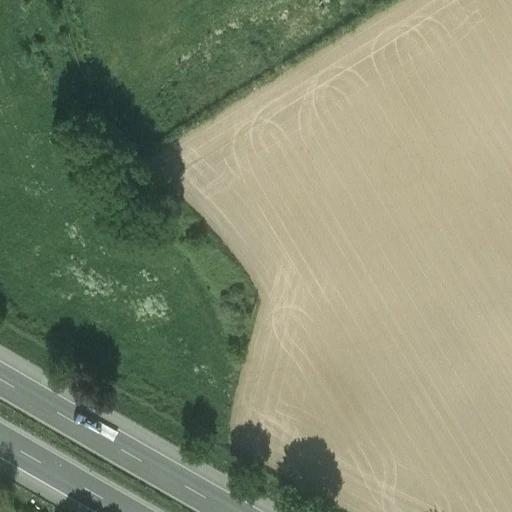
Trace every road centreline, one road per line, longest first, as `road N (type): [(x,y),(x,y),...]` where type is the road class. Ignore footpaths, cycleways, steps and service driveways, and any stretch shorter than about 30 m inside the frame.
road 1 (motorway): [(228,511),(0,382)]
road 2 (track): [(40,0),(86,122),(129,168)]
road 3 (motorway): [(0,438),(127,511)]
